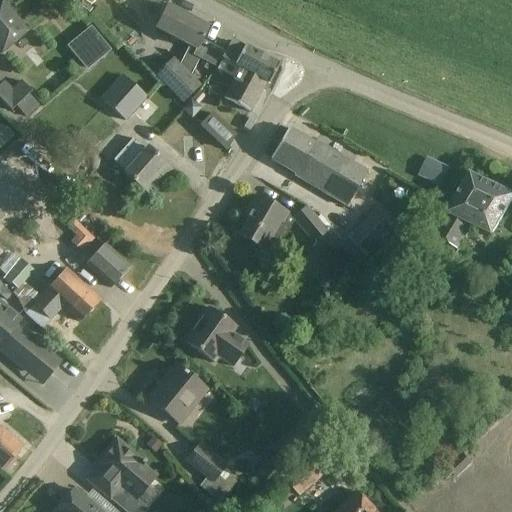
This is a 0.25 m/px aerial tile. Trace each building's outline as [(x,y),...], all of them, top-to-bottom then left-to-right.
[(0,3),(0,53),(0,54),(25,33),(1,3),(0,3)] [(201,38),(207,27),(166,6),(155,29),(194,49),(192,54),(217,68),(222,57),(226,51),(201,38)] [(89,49),(78,58),(87,68),(108,51),(91,29),(80,38),(89,49)] [(267,82),(269,83),(279,65),(244,46),(236,42),(231,43),(223,58),(241,68),(224,99),(250,113),(267,82)] [(199,86),(173,58),(155,76),(182,103),(199,86)] [(146,98),(122,77),(101,101),(124,122),(146,98)] [(31,92),(20,82),(11,91),(3,82),(0,85),(0,100),(11,112),(16,106),(27,117),(38,105),(28,95),(31,92)] [(182,110),(192,119),(201,109),(191,100),(182,110)] [(214,112),(202,124),(229,149),(240,137),(214,112)] [(99,142),(83,128),(71,142),(87,156),(99,142)] [(314,145),(287,129),(270,159),(295,174),(294,176),(346,207),(367,172),(316,142),(314,145)] [(123,150),(114,161),(125,171),(123,174),(136,185),(151,198),(163,185),(157,179),(167,167),(163,164),(149,151),(146,148),(144,151),(132,140),(123,150)] [(12,168),(0,179),(0,220),(33,190),(12,168)] [(511,200),(511,193),(470,174),(434,235),(457,250),(471,226),(491,236),(511,200)] [(251,213),(238,236),(261,249),(259,252),(271,259),(289,229),(280,224),(286,214),(273,206),(255,196),(247,211),(251,213)] [(376,207),(338,246),(359,265),(396,226),(376,207)] [(325,233),(305,208),(292,219),(312,243),(325,233)] [(129,268),(103,245),(98,251),(92,246),(80,259),(86,264),(85,266),(110,289),(129,268)] [(336,249),(320,255),(328,274),(344,268),(336,249)] [(511,256),(495,273),(511,289),(511,256)] [(20,260),(4,279),(16,289),(17,290),(23,283),(33,272),(20,260)] [(30,290),(18,303),(21,309),(21,310),(23,314),(26,317),(41,330),(62,307),(80,323),(100,301),(85,288),(65,270),(39,298),(30,290)] [(0,283),(0,295),(6,301),(10,296),(0,283)] [(0,333),(35,362),(44,351),(14,327),(20,321),(0,305),(0,333)] [(231,334),(235,328),(221,318),(223,315),(212,308),(211,310),(208,308),(185,342),(214,363),(218,357),(232,367),(247,345),(231,334)] [(0,351),(26,373),(35,362),(0,333),(0,351)] [(175,365),(146,400),(147,401),(147,400),(150,403),(178,425),(183,418),(179,415),(201,388),(175,366),(175,365)] [(21,447),(0,428),(0,471),(21,447)] [(292,471),(315,449),(302,435),(279,457),(292,471)] [(153,437),(146,446),(154,453),(161,445),(153,437)] [(106,477),(96,490),(122,511),(144,511),(147,509),(136,500),(155,477),(142,466),(145,463),(142,461),(142,462),(115,440),(93,466),(106,477)] [(238,479),(198,447),(186,462),(207,478),(199,487),(219,503),(238,479)] [(275,469),(280,463),(266,452),(261,458),(275,469)] [(329,470),(317,456),(287,482),(300,496),(329,470)] [(97,511),(88,503),(72,490),(54,511),(97,511)] [(376,511),(358,492),(337,511),(376,511)]
